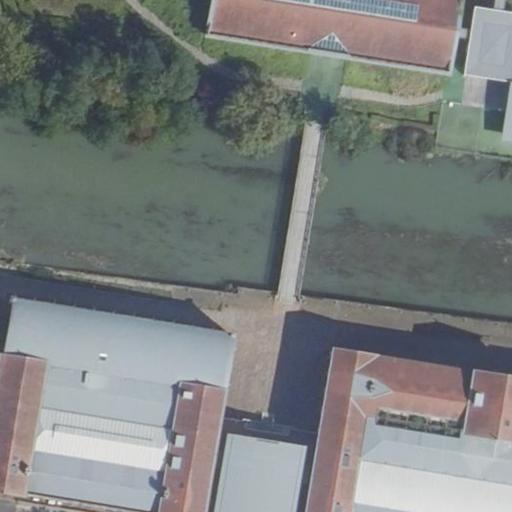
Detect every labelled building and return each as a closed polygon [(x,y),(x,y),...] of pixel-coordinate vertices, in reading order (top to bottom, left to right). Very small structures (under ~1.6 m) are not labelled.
[(511,0),(210,0),(205,38),(452,77),(464,0),(511,0)] [(511,10),(474,5),(463,74),(511,80),(511,10)] [(511,81),(509,81),(499,144),(511,146),(511,81)] [(511,511),(511,380),(331,351),(317,433),(312,465),(300,463),(303,445),(227,432),(224,449),(213,448),(218,415),(231,338),(10,300),(0,361),(0,490),(132,511),(202,511),(203,509),(210,468),(220,469),(214,511),(213,511),(291,511),(297,483),(309,485),(304,511),(511,511)] [(317,433),(218,415),(213,448),(224,449),(227,432),(303,445),(300,463),(312,465),(317,433)]
